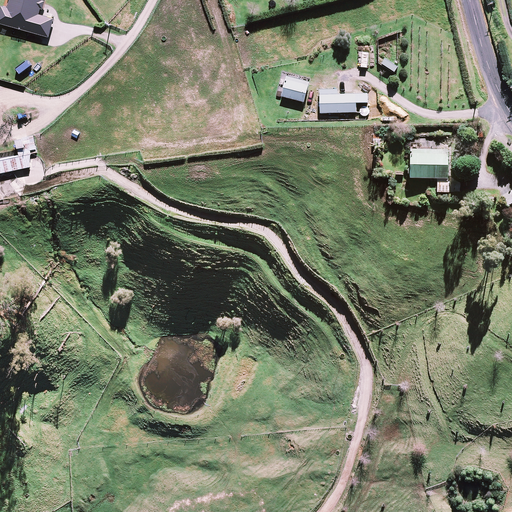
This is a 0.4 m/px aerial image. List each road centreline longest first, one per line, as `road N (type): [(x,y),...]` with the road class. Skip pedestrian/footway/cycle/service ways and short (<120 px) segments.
road 1 (track): [(324,511),(348,467),(366,369),(340,309),(276,238),(258,225),(162,202),(104,169),(0,193)]
road 2 (tertiary): [(511,116),(469,0)]
